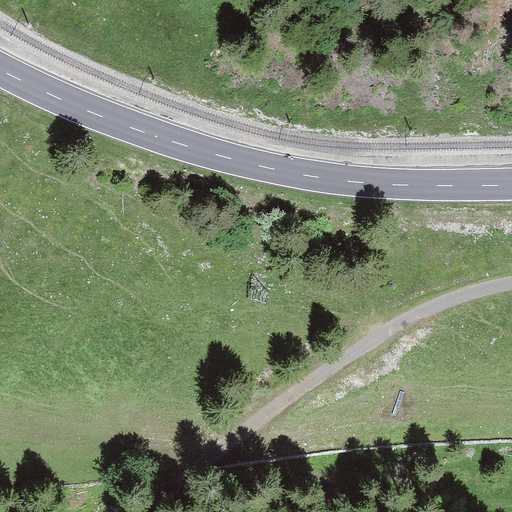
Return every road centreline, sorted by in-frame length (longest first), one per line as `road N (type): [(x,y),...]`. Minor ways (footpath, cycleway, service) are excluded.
road 1 (secondary): [(511,185),(406,185),(290,172),(154,135),(0,70)]
road 2 (track): [(511,285),(401,323),(280,406),(158,511)]
